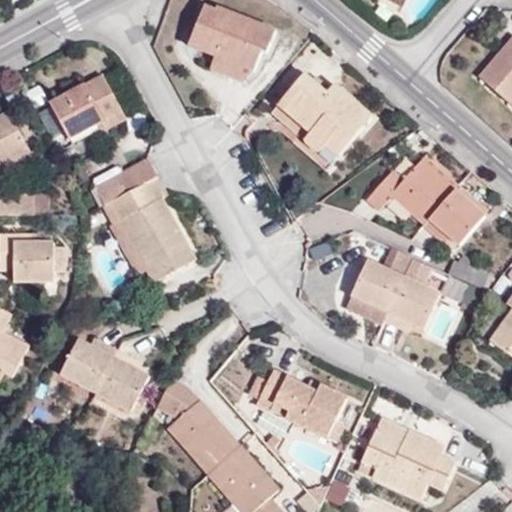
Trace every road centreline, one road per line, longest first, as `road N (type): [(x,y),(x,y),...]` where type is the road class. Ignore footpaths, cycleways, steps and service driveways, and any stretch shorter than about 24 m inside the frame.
road 1 (residential): [(114,0),(224,215),(303,329),(511,448)]
road 2 (residential): [(398,79),(511,181)]
